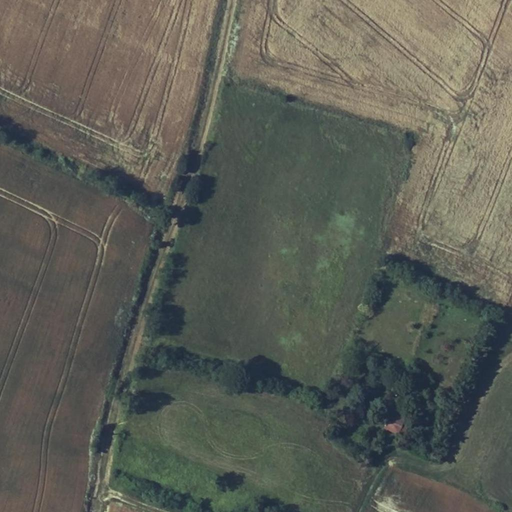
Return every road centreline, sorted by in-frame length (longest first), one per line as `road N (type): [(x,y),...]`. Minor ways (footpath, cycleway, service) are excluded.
road 1 (track): [(239,0),(127,355),(93,511)]
road 2 (track): [(511,351),(490,371),(452,455),(437,463),(396,454),(378,465),(354,511)]
